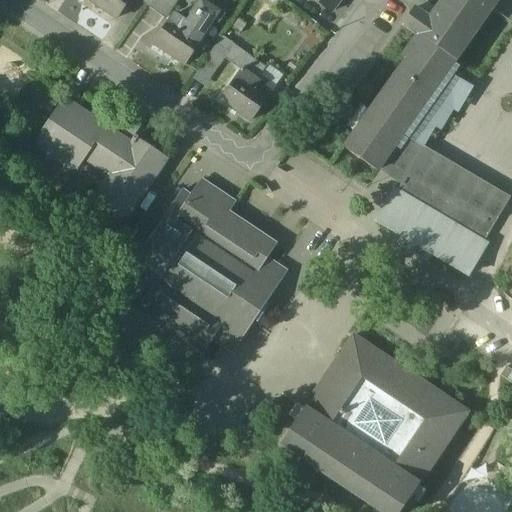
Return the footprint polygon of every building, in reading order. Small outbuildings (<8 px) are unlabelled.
[(88,0),(117,19),(130,0),(88,0)] [(177,0),(148,0),(146,4),(166,18),(177,0)] [(202,0),(187,23),(174,14),(154,45),(185,65),(221,12),(202,0)] [(319,0),(333,10),(340,0),(319,0)] [(442,0),(429,20),(414,9),(402,26),(417,36),(401,58),(405,61),(344,149),(377,172),(379,170),(403,136),(422,148),(423,145),(435,128),(439,131),(453,109),(457,112),(470,91),(448,77),(497,0),(442,0)] [(223,37),(207,59),(209,60),(218,66),(219,67),(226,57),(234,46),(235,45),(223,37)] [(251,57),(234,46),(226,57),(242,69),(250,58),(251,57)] [(242,69),(220,100),(250,121),(274,88),(258,75),(264,67),(250,58),(242,69)] [(209,60),(196,78),(205,85),(218,66),(209,60)] [(132,142),(68,98),(40,139),(41,147),(73,169),(81,168),(87,159),(109,175),(96,194),(99,208),(113,206),(116,220),(130,218),(169,161),(139,140),(140,138),(136,135),(132,142)] [(422,148),(403,136),(379,170),(402,185),(408,175),(483,223),(488,216),(497,222),(511,198),(423,145),(422,148)] [(483,223),(408,175),(402,185),(400,188),(398,191),(482,245),(484,242),(497,222),(488,216),(483,223)] [(202,182),(191,198),(184,193),(135,265),(139,267),(123,292),(142,305),(139,309),(205,351),(212,340),(224,348),(235,332),(242,338),(254,320),(257,323),(269,305),(265,303),(276,288),(269,283),(279,267),(267,258),(274,248),(228,217),(236,205),(202,182)] [(482,245),(398,191),(397,191),(395,190),(375,221),(415,246),(410,253),(426,264),(432,255),(467,277),(488,245),(484,242),(482,245)] [(295,421),(278,447),(375,511),(401,511),(411,498),(418,502),(425,492),(419,488),(469,415),(354,338),(322,384),(305,410),(296,405),(288,417),(295,421)] [(511,383),(511,371),(506,368),(500,377),(511,385),(511,383)]
